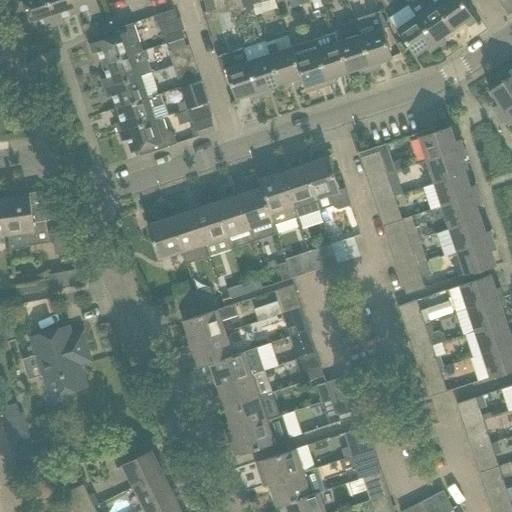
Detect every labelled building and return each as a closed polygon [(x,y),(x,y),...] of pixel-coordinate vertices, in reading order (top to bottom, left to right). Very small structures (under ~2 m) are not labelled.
[(55,26),(46,0),(8,0),(14,17),(26,13),(31,28),(44,24),(46,29),(55,26)] [(75,13),(70,0),(46,0),(55,26),(64,23),(63,18),(75,13)] [(100,12),(95,0),(70,0),(75,13),(88,9),(90,15),(100,12)] [(214,10),(212,0),(203,0),(206,12),(214,10)] [(453,30),(434,3),(432,0),(409,0),(406,2),(416,16),(437,47),(445,42),(442,38),(453,30)] [(460,0),(438,0),(437,1),(434,3),(453,30),(464,22),(467,27),(475,21),(460,0)] [(511,0),(497,0),(508,15),(511,12),(511,0)] [(177,19),(173,10),(155,16),(162,37),(166,36),(168,43),(183,38),(181,31),(184,30),(180,18),(177,19)] [(437,47),(416,16),(396,30),(415,57),(426,49),(429,53),(437,47)] [(142,51),(133,23),(119,28),(112,31),(114,36),(89,44),(92,54),(98,52),(102,65),(142,51)] [(392,59),(386,40),(382,27),(359,35),(371,71),(380,68),(379,63),(392,59)] [(371,71),(359,35),(338,42),(348,73),(361,69),(362,74),(371,71)] [(186,46),(183,38),(168,43),(171,51),(186,46)] [(328,85),(316,49),(313,40),(291,47),(295,56),(294,56),(303,83),(302,83),(304,88),(305,87),(306,92),(328,85)] [(295,56),(291,47),(279,51),(276,42),(266,46),(269,54),(279,85),(292,81),(294,86),(302,83),(303,83),(294,56),(295,56)] [(348,73),(338,42),(316,49),(328,85),(337,82),(335,77),(348,73)] [(151,73),(148,61),(144,51),(142,51),(102,65),(106,78),(101,79),(104,89),(140,77),(151,73)] [(279,85),(269,54),(247,62),(259,97),(268,94),(267,89),(279,85)] [(259,97),(247,62),(225,69),(235,100),(248,95),(250,101),(259,97)] [(151,73),(140,77),(104,89),(107,98),(112,96),(117,109),(148,98),(147,97),(158,94),(151,73)] [(198,81),(195,74),(180,79),(182,86),(198,81)] [(499,115),(511,105),(511,75),(489,92),(498,104),(494,107),(499,115)] [(187,110),(208,103),(201,80),(198,81),(182,86),(180,87),(187,110)] [(155,120),(151,110),(165,105),(161,93),(158,94),(147,97),(148,98),(117,109),(121,121),(115,123),(118,132),(155,120)] [(212,116),(208,103),(187,110),(192,123),(194,131),(197,129),(199,136),(214,131),(209,117),(212,116)] [(511,105),(499,115),(504,123),(509,120),(511,124),(511,105)] [(162,118),(155,121),(155,120),(118,132),(121,142),(127,140),(131,153),(138,151),(140,156),(177,144),(174,135),(168,130),(166,130),(162,118)] [(417,133),(426,161),(462,149),(459,140),(454,141),(450,127),(438,131),(436,127),(417,133)] [(386,148),(360,157),(367,180),(394,171),(386,148)] [(465,158),(462,149),(426,161),(434,184),(465,173),(460,160),(465,158)] [(339,190),(334,176),(328,157),(304,164),(319,210),(333,205),(338,209),(350,204),(345,188),(339,190)] [(319,210),(304,164),(282,172),(293,206),(296,217),(319,210)] [(293,206),(282,172),(258,180),(261,187),(270,213),(271,213),(273,221),(274,225),(296,217),(293,206)] [(469,187),(465,173),(434,184),(442,206),(477,195),(474,185),(469,187)] [(270,213),(261,187),(259,182),(244,187),(246,192),(239,195),(250,229),(263,225),(273,221),(271,213),(270,213)] [(394,197),(390,185),(384,188),(371,192),(375,203),(394,197)] [(43,202),(42,202),(30,204),(29,195),(2,199),(8,235),(22,233),(26,246),(49,243),(43,202)] [(250,229),(239,195),(216,202),(227,236),(250,229)] [(480,204),(477,195),(442,206),(449,229),(480,219),(475,205),(480,204)] [(398,208),(394,197),(375,203),(379,214),(398,208)] [(227,236),(216,202),(193,210),(204,244),(227,236)] [(204,244),(193,210),(170,217),(182,252),(204,244)] [(182,252),(170,217),(147,225),(158,259),(182,252)] [(485,233),(480,219),(449,229),(457,252),(493,240),(489,231),(485,233)] [(409,243),(405,231),(386,237),(390,249),(409,243)] [(360,255),(353,236),(331,244),(337,263),(360,255)] [(496,249),(493,240),(457,252),(464,275),(476,271),(495,265),(490,251),(496,249)] [(412,254),(409,243),(390,249),(394,260),(412,254)] [(337,263),(331,244),(308,251),(314,270),(337,263)] [(314,270),(308,251),(285,259),(286,262),(292,278),(314,270)] [(286,262),(278,265),(283,281),(292,278),(286,262)] [(61,277),(36,281),(38,293),(63,288),(83,284),(80,269),(60,272),(61,277)] [(495,290),(490,275),(459,285),(467,309),(503,297),(500,288),(495,290)] [(260,277),(242,283),(246,294),(263,288),(260,277)] [(423,288),(420,278),(401,283),(405,293),(423,288)] [(246,294),(242,283),(226,288),(230,299),(246,294)] [(297,294),(294,284),(275,290),(278,300),(297,294)] [(179,309),(214,298),(210,286),(175,298),(179,309)] [(506,306),(503,297),(467,309),(474,332),(505,321),(501,308),(506,306)] [(183,321),(218,309),(214,298),(179,309),(183,321)] [(421,311),(417,299),(398,306),(402,318),(421,311)] [(226,333),(222,320),(237,315),(233,304),(218,309),(183,321),(187,335),(181,337),(184,346),(226,333)] [(309,331),(306,320),(287,327),(290,337),(309,331)] [(511,334),(510,335),(505,321),(474,332),(482,354),(511,344),(511,334)] [(37,355),(53,408),(68,404),(65,394),(86,388),(79,365),(83,364),(82,359),(89,357),(82,332),(71,335),(68,326),(29,337),(35,356),(37,355)] [(312,340),(309,331),(290,337),(293,346),(312,340)] [(233,355),(226,333),(184,346),(187,356),(193,354),(198,367),(203,366),(209,364),(209,363),(233,355)] [(432,346),(428,334),(409,341),(413,352),(432,346)] [(511,344),(482,354),(490,378),(511,370),(511,344)] [(436,357),(432,346),(413,352),(417,364),(436,357)] [(256,347),(245,351),(233,355),(209,363),(209,364),(203,366),(210,388),(253,374),(264,370),(256,347)] [(324,375),(321,366),(301,373),(304,381),(324,375)] [(272,393),(264,370),(253,374),(210,388),(214,398),(220,395),(224,409),(260,396),(272,393)] [(349,374),(348,375),(337,378),(345,402),(348,410),(337,414),(339,421),(362,414),(357,398),(349,374)] [(345,402),(337,378),(325,382),(330,398),(333,406),(345,402)] [(447,391),(443,379),(424,386),(428,398),(447,391)] [(330,398),(325,382),(316,385),(322,401),(330,398)] [(268,419),(260,396),(224,409),(229,422),(222,424),(225,434),(268,419)] [(336,414),(333,406),(330,398),(322,401),(327,417),(336,414)] [(479,410),(475,398),(457,404),(461,416),(479,410)] [(348,410),(345,402),(333,406),(336,414),(337,414),(348,410)] [(299,411),(288,412),(292,437),(303,435),(299,411)] [(19,415),(5,419),(12,442),(29,437),(22,414),(19,415)] [(282,414),(268,419),(225,434),(229,443),(230,443),(234,456),(240,454),(240,455),(274,443),(289,438),(282,414)] [(370,436),(366,426),(344,434),(347,443),(370,436)] [(487,432),(468,438),(472,450),(491,443),(487,432)] [(50,466),(44,440),(15,447),(20,473),(50,466)] [(495,455),(491,443),(472,450),(476,461),(495,455)] [(304,472),(296,450),(296,449),(255,462),(263,486),(269,484),(304,472)] [(165,472),(161,463),(158,464),(151,451),(122,465),(133,487),(165,472)] [(382,472),(378,462),(355,469),(358,479),(363,477),(363,478),(382,472)] [(311,494),(318,492),(324,490),(317,468),(304,472),(269,484),(276,507),(284,505),(284,504),(311,495),(311,494)] [(173,494),(167,482),(169,480),(165,472),(133,487),(143,509),(173,494)] [(385,481),(382,472),(363,478),(366,487),(385,481)] [(506,489),(502,478),(483,484),(487,495),(506,489)] [(88,496),(83,485),(65,494),(71,505),(88,496)] [(509,501),(506,489),(487,495),(490,507),(509,501)] [(443,490),(435,494),(445,511),(452,508),(443,490)] [(324,511),(318,492),(311,494),(311,495),(284,504),(284,505),(286,511),(324,511)] [(184,511),(182,506),(179,507),(173,494),(143,509),(144,511),(184,511)]
